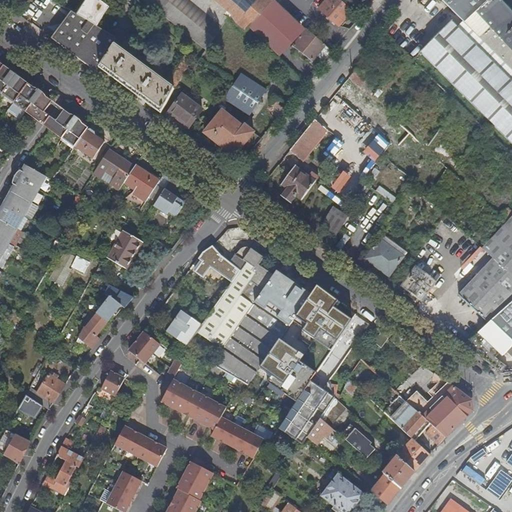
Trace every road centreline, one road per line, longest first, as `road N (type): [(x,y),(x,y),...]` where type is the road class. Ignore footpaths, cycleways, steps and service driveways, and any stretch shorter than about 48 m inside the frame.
road 1 (residential): [(232,199),(84,383),(11,511)]
road 2 (residential): [(504,405),(232,199)]
road 3 (residential): [(392,0),(232,199)]
road 4 (residential): [(232,199),(70,80)]
road 5 (secondary): [(504,405),(397,511)]
road 6 (residential): [(70,80),(0,182)]
